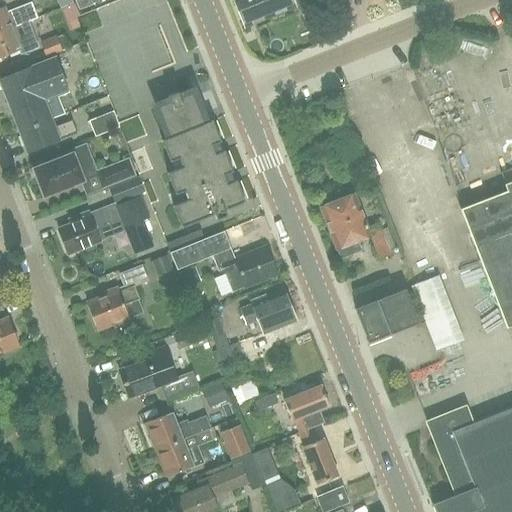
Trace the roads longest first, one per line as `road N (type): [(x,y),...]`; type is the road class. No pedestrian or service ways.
road 1 (tertiary): [(406,511),(240,95)]
road 2 (residential): [(122,511),(0,193)]
road 3 (residential): [(240,95),(487,0)]
